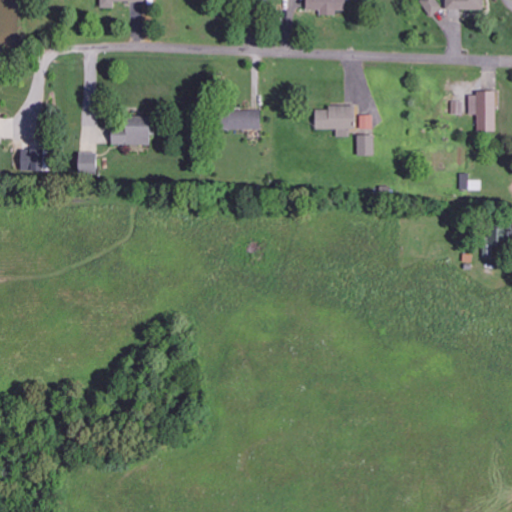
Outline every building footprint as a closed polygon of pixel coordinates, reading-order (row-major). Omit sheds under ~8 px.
[(102,0),(102,8),(116,9),(116,0),(121,0),(146,1),(146,0),(102,0)] [(322,15),(339,16),(339,12),(348,12),(348,0),(308,0),(309,11),(322,11),(322,15)] [(449,0),(449,10),(486,9),(485,0),(449,0)] [(499,94),(471,93),(471,115),(480,115),(479,132),(498,132),(499,94)] [(318,130),(339,130),(339,138),(353,137),(353,131),(359,131),(358,106),(331,107),(331,111),(318,111),(318,130)] [(229,111),(229,130),(263,131),(264,112),(229,111)] [(362,116),(362,130),(375,130),(375,116),(362,116)] [(115,129),(114,145),(153,146),(154,121),(130,120),(129,130),(115,129)] [(376,156),(377,136),(361,135),(360,155),(376,156)] [(24,171),(45,172),(46,151),(24,150),(24,171)] [(100,153),(82,153),(82,173),(100,174),(100,153)] [(482,190),(482,181),(471,181),(471,174),(462,174),(462,190),(482,190)]
